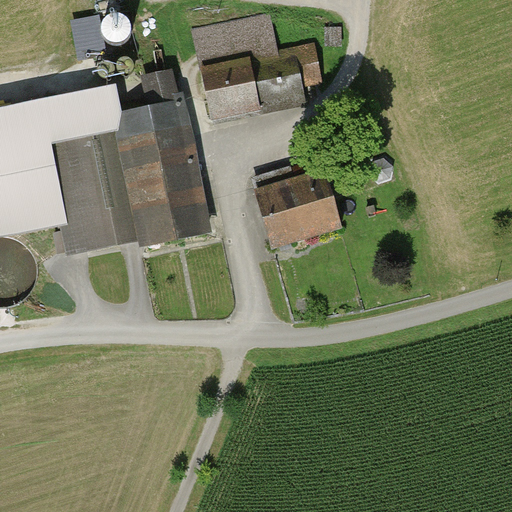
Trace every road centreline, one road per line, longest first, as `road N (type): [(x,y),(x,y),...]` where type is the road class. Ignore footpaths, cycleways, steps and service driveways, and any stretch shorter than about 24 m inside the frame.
road 1 (track): [(179,511),(254,300),(235,166),(293,134),(342,88),(367,0)]
road 2 (unclassified): [(0,346),(51,337),(325,336),(511,288)]
